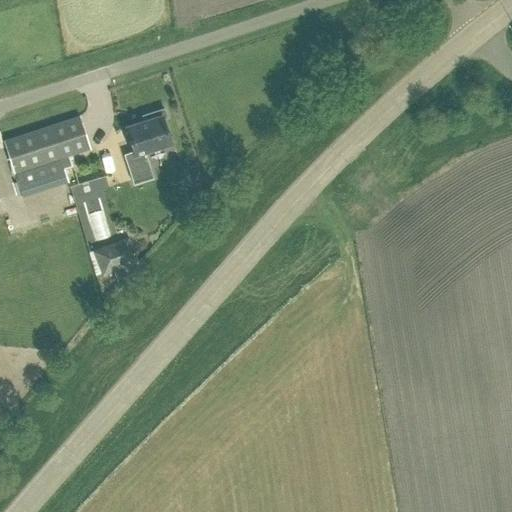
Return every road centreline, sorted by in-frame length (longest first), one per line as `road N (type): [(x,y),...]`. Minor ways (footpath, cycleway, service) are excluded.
road 1 (unclassified): [(19,511),(384,112),(479,31)]
road 2 (unclassified): [(331,0),(0,107)]
